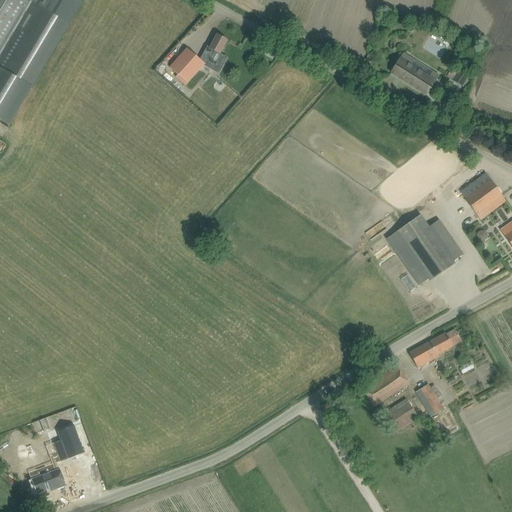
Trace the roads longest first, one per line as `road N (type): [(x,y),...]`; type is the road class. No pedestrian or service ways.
road 1 (unclassified): [(79,511),(216,458),(511,281)]
road 2 (unclassified): [(511,171),(202,0)]
